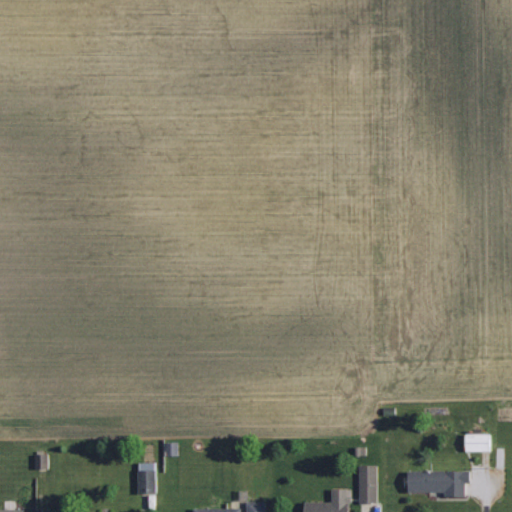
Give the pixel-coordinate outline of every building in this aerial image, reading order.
[(493,450),(492,433),(467,433),(468,451),(493,450)] [(167,454),(179,454),(179,442),(167,441),(167,454)] [(49,454),(36,454),(36,467),(50,467),(49,454)] [(140,492),(157,492),(157,462),(141,462),(140,492)] [(380,465),(361,465),(360,502),(380,502),(380,465)] [(410,491),(448,491),(448,497),(468,497),(468,482),(474,481),(473,469),(410,470),(410,491)] [(307,501),(306,511),(351,511),(352,488),(333,488),(333,501),(307,501)] [(248,511),(267,511),(267,500),(248,501),(248,511)]
